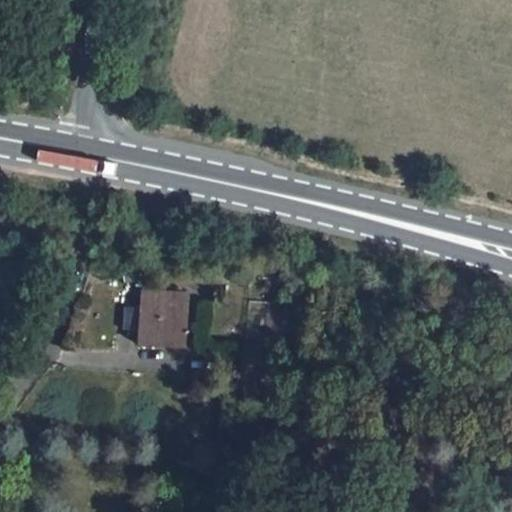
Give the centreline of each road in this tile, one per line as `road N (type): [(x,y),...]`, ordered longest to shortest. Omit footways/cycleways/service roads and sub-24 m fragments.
road 1 (primary): [(83,155),(377,215),(511,252)]
road 2 (residential): [(82,245),(42,350),(0,425)]
road 3 (tertiary): [(83,155),(99,0)]
